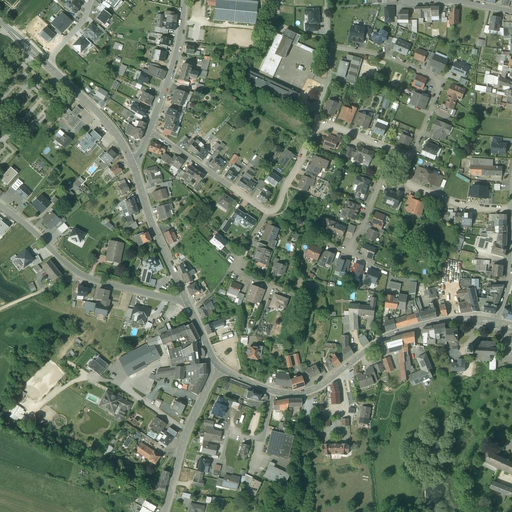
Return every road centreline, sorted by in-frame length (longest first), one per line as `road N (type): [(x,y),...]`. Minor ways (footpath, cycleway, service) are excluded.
road 1 (tertiary): [(187,301),(76,273),(0,205)]
road 2 (residential): [(411,158),(442,80),(327,43)]
road 3 (secondary): [(495,323),(455,319),(394,333),(322,383)]
road 4 (secondary): [(163,511),(187,431),(218,367)]
road 5 (secondary): [(132,163),(187,301)]
road 6 (residential): [(266,213),(148,131)]
road 7 (secondary): [(183,0),(173,64),(148,131)]
road 8 (secondary): [(44,61),(110,126),(132,163)]
